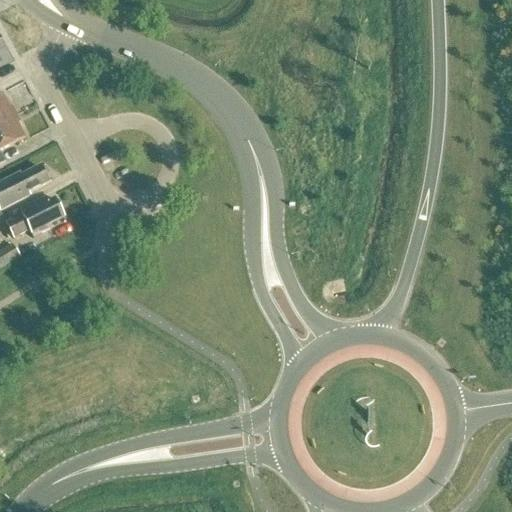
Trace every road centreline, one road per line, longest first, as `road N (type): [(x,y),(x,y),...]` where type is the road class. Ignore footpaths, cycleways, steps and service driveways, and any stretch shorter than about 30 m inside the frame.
road 1 (tertiary): [(146,58),(206,93),(235,129),(252,171),(263,286),(299,365)]
road 2 (tertiary): [(328,344),(278,261),(267,167),(253,135),(216,90),(146,58)]
road 3 (trunk): [(435,0),(434,147),(417,234),(383,338)]
road 4 (tertiary): [(275,413),(110,457),(45,489)]
road 5 (tertiary): [(45,489),(157,467),(248,459),(283,466)]
road 6 (residential): [(73,143),(129,124),(154,130),(168,146),(171,169),(161,189),(110,209)]
road 7 (residential): [(73,143),(45,77),(67,22)]
